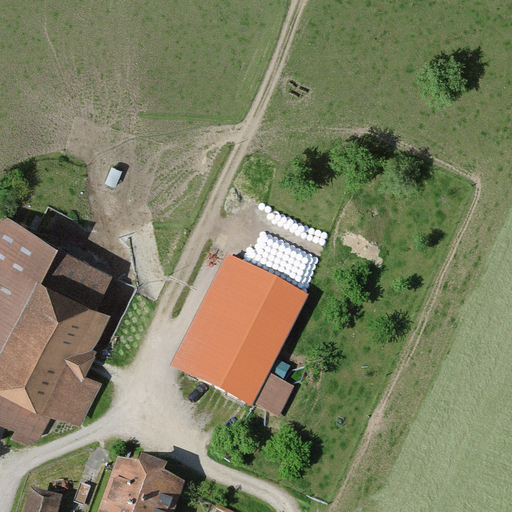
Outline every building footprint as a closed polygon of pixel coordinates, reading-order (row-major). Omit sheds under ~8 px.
[(236,222),(318,258),(330,230),(248,194),(236,222)] [(0,222),(0,426),(12,432),(9,438),(33,450),(49,418),(74,430),(95,387),(76,378),(88,354),(84,352),(103,312),(92,307),(108,275),(0,222)] [(264,382),(304,305),(222,264),(164,376),(246,418),(249,412),(274,425),(289,394),(264,382)] [(168,511),(175,493),(153,486),(156,477),(132,469),(129,477),(108,470),(94,511),(168,511)] [(59,511),(64,495),(32,487),(25,511),(59,511)]
